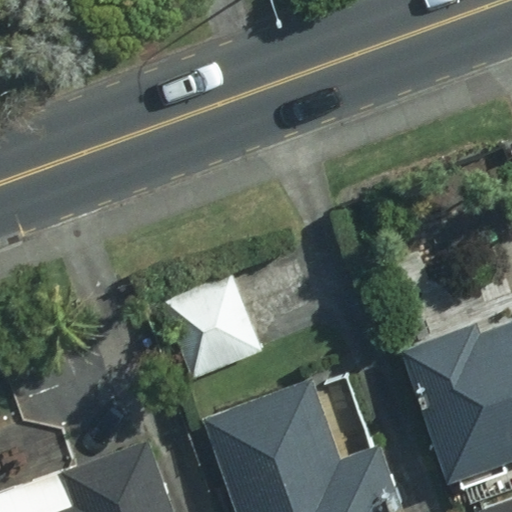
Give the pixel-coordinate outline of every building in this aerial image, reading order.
[(271,351),(243,274),(166,302),(194,379),(271,351)] [(511,458),(511,316),(412,354),(459,479),(511,458)] [(353,447),(320,375),(210,426),(249,511),(419,511),(383,434),(353,447)] [(46,381),(0,394),(0,503),(2,511),(188,511),(165,431),(70,459),(46,381)] [(511,511),(511,501),(486,511),(511,511)]
